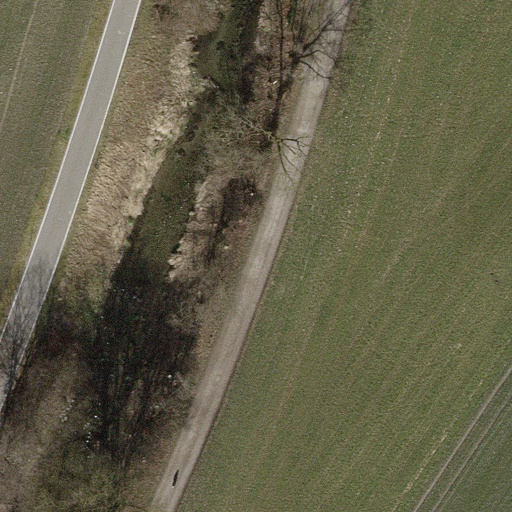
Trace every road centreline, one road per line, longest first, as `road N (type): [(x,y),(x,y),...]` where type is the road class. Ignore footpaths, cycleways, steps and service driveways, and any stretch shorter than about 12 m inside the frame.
road 1 (track): [(157,511),(249,306),(340,0)]
road 2 (track): [(127,0),(0,383)]
